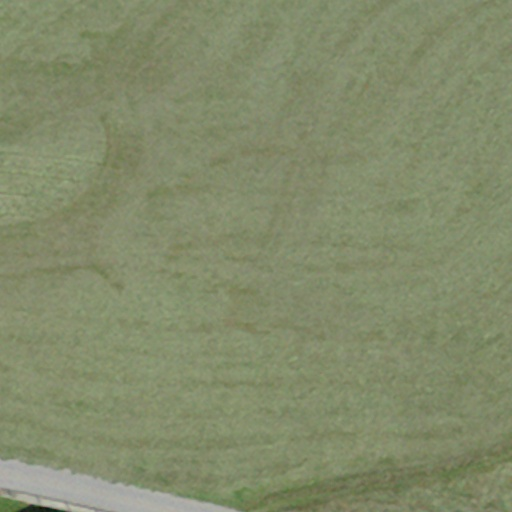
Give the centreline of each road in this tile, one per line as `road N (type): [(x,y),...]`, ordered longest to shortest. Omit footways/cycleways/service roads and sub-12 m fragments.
road 1 (track): [(256,511),(336,487),(437,473),(511,444)]
road 2 (unclassified): [(0,472),(181,511)]
